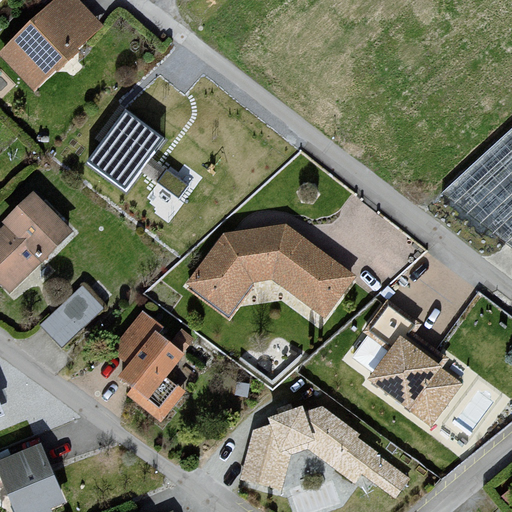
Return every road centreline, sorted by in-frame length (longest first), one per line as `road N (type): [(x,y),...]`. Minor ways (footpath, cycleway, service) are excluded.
road 1 (residential): [(511,296),(135,0)]
road 2 (residential): [(0,345),(232,511)]
